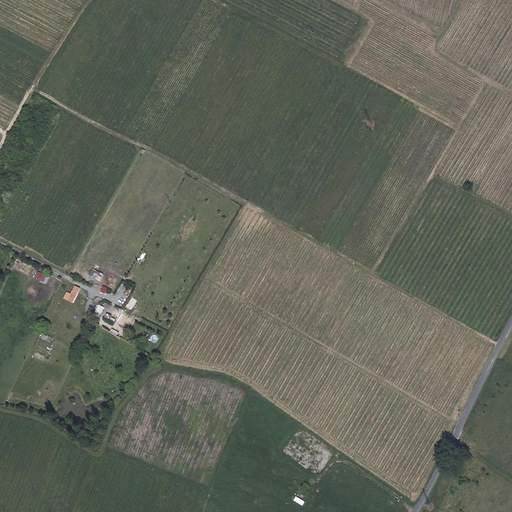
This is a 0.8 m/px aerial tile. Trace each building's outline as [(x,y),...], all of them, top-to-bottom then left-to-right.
[(44,282),(48,275),(38,270),(35,277),(44,282)] [(100,281),(102,277),(92,272),(88,279),(94,282),(96,278),(100,281)] [(73,303),(79,292),(76,290),(77,287),(76,286),(70,295),(68,294),(65,298),(73,303)] [(101,316),(105,307),(100,305),(96,313),(101,316)] [(123,330),(127,325),(121,320),(124,316),(122,315),(112,328),(117,332),(120,328),(123,330)] [(471,326),(476,329),(479,324),(474,320),(471,326)] [(441,414),(447,418),(453,408),(446,404),(441,414)]
